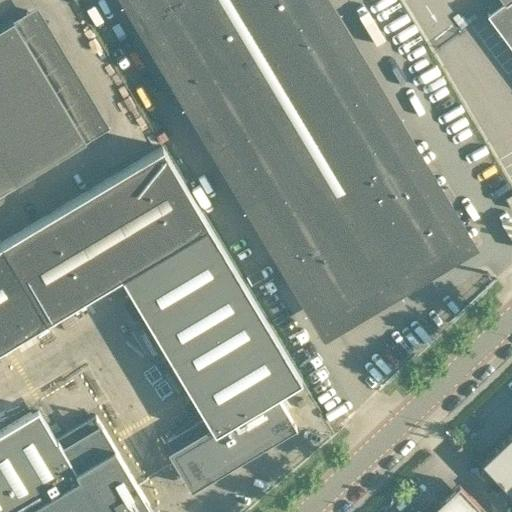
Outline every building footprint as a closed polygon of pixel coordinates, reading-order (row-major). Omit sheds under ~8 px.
[(132,0),(185,88),(186,88),(186,87),(194,82),(292,246),(291,247),(330,311),(452,238),(437,211),(442,208),(435,196),(429,199),(402,153),(401,153),(309,0),(132,0)] [(511,0),(503,0),(487,12),(511,46),(511,0)] [(0,190),(17,180),(85,140),(13,18),(0,26),(0,190)] [(277,393),(301,378),(162,145),(0,241),(0,346),(121,274),(206,416),(167,439),(190,478),(290,419),(295,427),(296,426),(277,393)] [(174,373),(165,378),(172,389),(180,384),(174,373)] [(149,511),(153,510),(149,503),(96,414),(56,437),(46,420),(46,421),(43,424),(33,411),(33,410),(0,429),(0,511),(92,511),(99,508),(100,511),(149,511)] [(511,431),(481,461),(511,493),(511,431)] [(487,511),(470,494),(459,482),(439,501),(445,507),(440,511),(487,511)]
